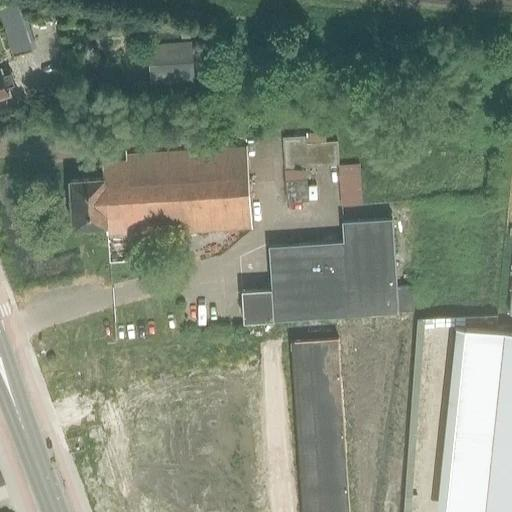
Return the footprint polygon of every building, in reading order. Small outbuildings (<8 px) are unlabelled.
[(18,1),(0,6),(14,54),(31,50),(27,38),(29,37),(18,1)] [(148,85),(159,85),(192,82),(190,43),(145,46),(148,85)] [(2,71),(0,71),(0,96),(9,93),(8,88),(16,85),(11,73),(3,76),(2,71)] [(139,235),(253,227),(247,147),(228,149),(227,127),(206,128),(208,150),(121,156),(121,162),(103,163),(104,178),(70,180),(73,228),(107,226),(107,233),(138,231),(139,235)] [(317,141),(327,141),(326,130),(307,132),(307,135),(307,142),(317,141)] [(284,147),(307,145),(307,142),(307,135),(283,136),(284,147)] [(328,141),(329,164),(339,164),(338,140),(328,141)] [(309,165),(319,165),(317,141),(307,142),(307,145),(308,155),(309,165)] [(319,165),(329,164),(328,141),(327,141),(317,141),(319,165)] [(284,157),(308,155),(307,145),(284,147),(284,157)] [(308,155),(284,157),(285,167),(309,165),(308,155)] [(340,174),(362,173),(361,162),(339,164),(340,174)] [(307,169),(285,170),(286,181),(308,180),(307,169)] [(340,184),(362,183),(362,173),(340,174),(340,184)] [(308,180),(286,181),(286,192),(308,191),(308,180)] [(341,195),(363,193),(362,183),(340,184),(341,195)] [(308,191),(286,192),(287,203),(309,202),(308,191)] [(363,193),(341,195),(342,205),(363,204),(363,193)] [(400,311),(415,310),(414,285),(398,286),(393,218),(343,221),(345,241),(270,246),(273,288),(242,290),(245,323),(400,312),(400,311)] [(511,511),(511,336),(503,335),(484,511),(511,511)] [(348,511),(338,339),(294,341),(304,511),(348,511)]
